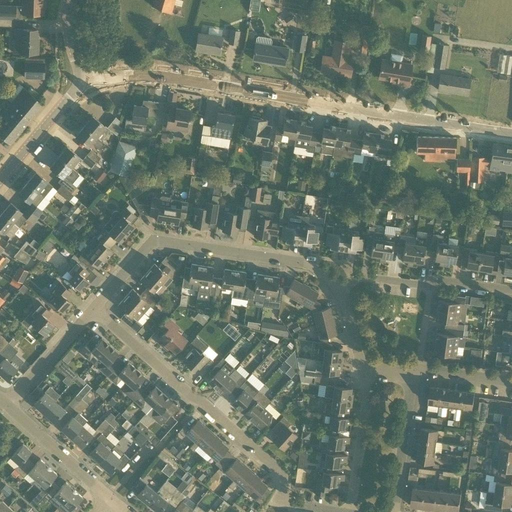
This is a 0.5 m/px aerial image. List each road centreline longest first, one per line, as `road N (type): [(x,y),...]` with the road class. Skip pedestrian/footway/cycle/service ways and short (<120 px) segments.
road 1 (tertiary): [(511,136),(190,78),(129,75),(86,84)]
road 2 (residential): [(331,511),(288,503),(279,471),(92,309)]
road 3 (residential): [(338,288),(304,263),(157,242),(92,309)]
road 4 (residential): [(351,511),(360,367)]
road 5 (residential): [(393,511),(412,373)]
road 6 (residential): [(108,499),(7,406)]
road 7 (residential): [(92,309),(7,406)]
road 8 (tertiary): [(0,179),(86,84)]
